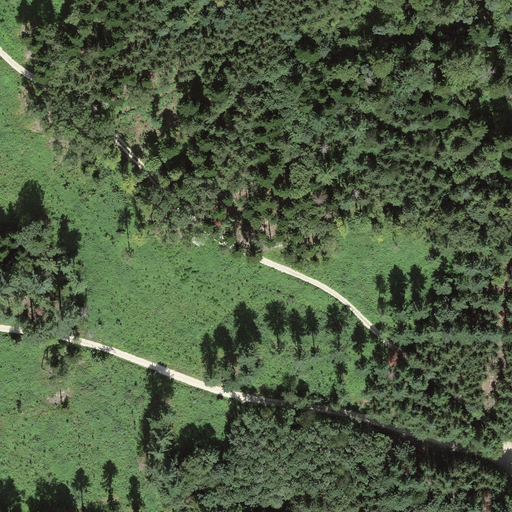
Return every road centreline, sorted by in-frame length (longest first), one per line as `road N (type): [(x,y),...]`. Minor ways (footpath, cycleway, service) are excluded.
road 1 (track): [(0,52),(79,106),(209,231),(367,321),(500,433),(506,455)]
road 2 (track): [(0,327),(81,341),(217,389),(339,409),(506,455)]
